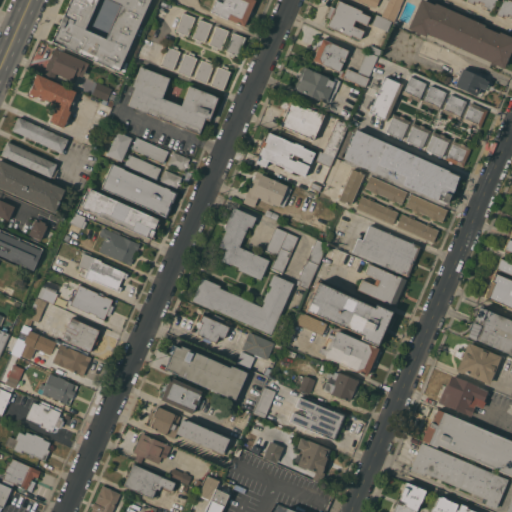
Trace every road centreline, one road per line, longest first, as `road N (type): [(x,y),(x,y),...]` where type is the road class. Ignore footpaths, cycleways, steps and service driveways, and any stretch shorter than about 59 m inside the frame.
road 1 (residential): [(289,0),(62,511)]
road 2 (tertiary): [(511,124),(350,511)]
